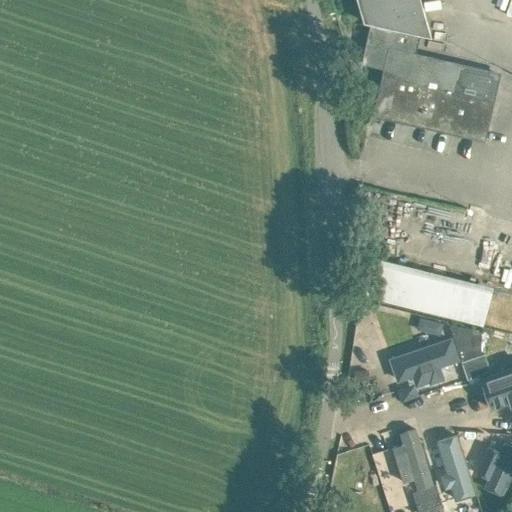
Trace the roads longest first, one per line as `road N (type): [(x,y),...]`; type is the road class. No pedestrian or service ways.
road 1 (unclassified): [(327,419),(336,342),(324,60),(313,0)]
road 2 (residential): [(327,419),(473,415)]
